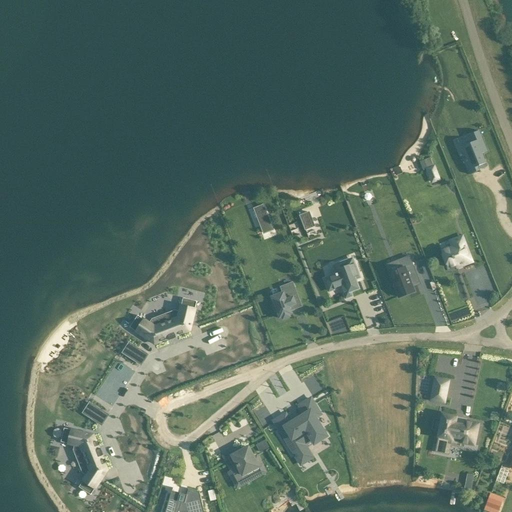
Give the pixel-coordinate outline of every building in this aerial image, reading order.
[(482,153),(487,151),(482,138),(461,146),(466,159),(464,160),(464,159),(463,160),(469,174),(479,170),(478,166),(480,165),(479,162),(485,160),(482,153)] [(427,168),(426,168),(431,182),(440,180),(434,165),(433,166),(427,168)] [(265,227),(271,224),(264,206),(258,208),(265,227)] [(314,226),(309,212),(300,215),(305,229),(314,226)] [(500,233),(494,239),(501,247),(507,241),(500,233)] [(470,261),(463,243),(460,235),(460,234),(459,235),(451,238),(450,238),(450,239),(453,247),(442,251),(448,267),(456,264),(457,267),(470,261)] [(394,285),(400,299),(415,293),(411,284),(419,282),(410,258),(399,262),(402,270),(390,274),(391,276),(393,276),(396,284),(394,285)] [(324,278),(329,290),(341,286),(344,294),(351,291),(359,288),(355,277),(358,275),(352,259),(341,263),(344,271),(337,274),(324,278)] [(477,269),(466,273),(480,309),(491,304),(486,291),(477,269)] [(294,307),(301,305),(292,280),(280,285),(282,290),(271,294),(274,302),(272,303),(275,310),(277,309),(280,318),(282,317),(283,319),(290,316),(289,314),(292,313),(290,308),(293,307),(294,307)] [(180,311),(175,310),(152,319),(149,323),(138,315),(130,327),(155,344),(169,338),(169,340),(176,337),(176,336),(190,330),(197,301),(183,298),(180,311)] [(122,353),(134,361),(142,350),(129,341),(122,353)] [(203,360),(207,370),(212,368),(208,358),(203,360)] [(444,402),(449,381),(435,378),(431,400),(444,402)] [(301,464),(313,457),(307,448),(307,447),(304,441),(303,442),(302,440),(310,435),(315,443),(326,436),(315,418),(320,414),(311,399),(300,406),(305,415),(302,417),(301,416),(295,420),(295,421),(291,423),(286,414),(275,421),(296,455),(295,455),(297,457),(301,464)] [(94,421),(102,410),(89,402),(82,413),(94,421)] [(356,407),(359,439),(385,436),(386,448),(398,446),(393,403),(381,404),(382,416),(369,418),(367,406),(356,407)] [(437,444),(450,447),(451,445),(461,447),(462,442),(474,445),(478,424),(465,421),(464,425),(455,423),(456,417),(443,414),(439,437),(437,444)] [(99,449),(93,435),(64,428),(61,442),(75,445),(73,450),(82,473),(87,475),(79,487),(91,494),(107,470),(102,456),(104,455),(101,448),(99,449)] [(266,440),(256,445),(260,452),(269,447),(266,440)] [(503,453),(506,442),(498,440),(495,451),(503,453)] [(254,457),(249,447),(232,455),(233,457),(227,461),(232,471),(230,473),(237,487),(248,481),(244,474),(262,465),(257,456),(254,457)] [(504,481),(508,470),(502,468),(498,478),(504,481)] [(176,511),(178,509),(178,508),(189,511),(188,511),(204,511),(200,492),(188,488),(186,495),(180,493),(180,494),(173,492),(172,494),(171,494),(165,511),(176,511)] [(502,495),(491,490),(488,498),(499,502),(502,495)]
